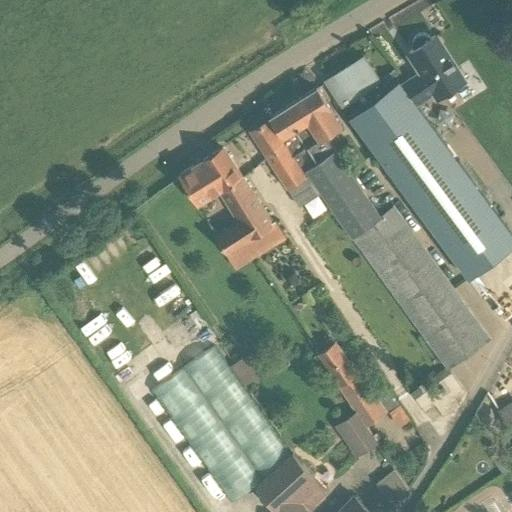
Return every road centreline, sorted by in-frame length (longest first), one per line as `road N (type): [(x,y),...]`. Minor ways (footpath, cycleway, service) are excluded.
road 1 (residential): [(0,257),(392,0)]
road 2 (unclassified): [(404,511),(511,334)]
